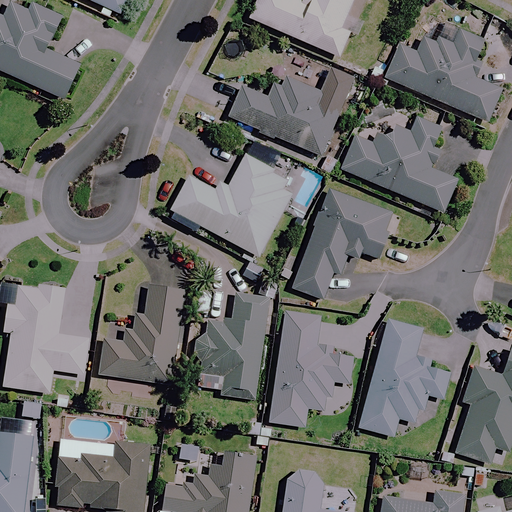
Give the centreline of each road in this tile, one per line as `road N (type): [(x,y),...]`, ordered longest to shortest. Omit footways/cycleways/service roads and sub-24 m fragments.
road 1 (residential): [(139,105),(125,218),(88,233),(62,214),(62,184),(85,152)]
road 2 (residential): [(441,296),(511,160)]
road 3 (residential): [(200,0),(139,105)]
